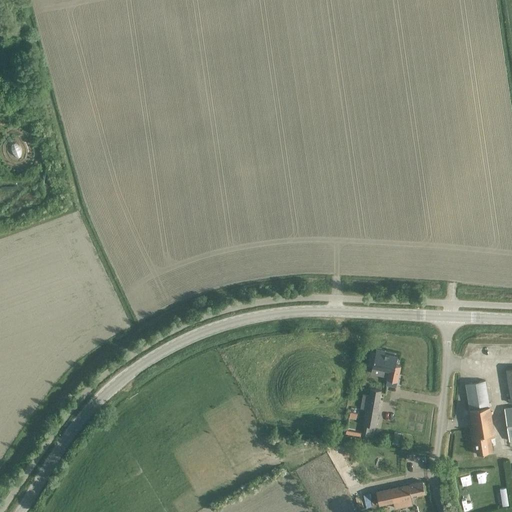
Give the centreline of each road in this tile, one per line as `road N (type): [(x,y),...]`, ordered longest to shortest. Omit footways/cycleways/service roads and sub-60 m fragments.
road 1 (tertiary): [(448,316),(288,311),(197,333),(109,390),(21,511)]
road 2 (unclassified): [(441,511),(433,476),(448,316)]
